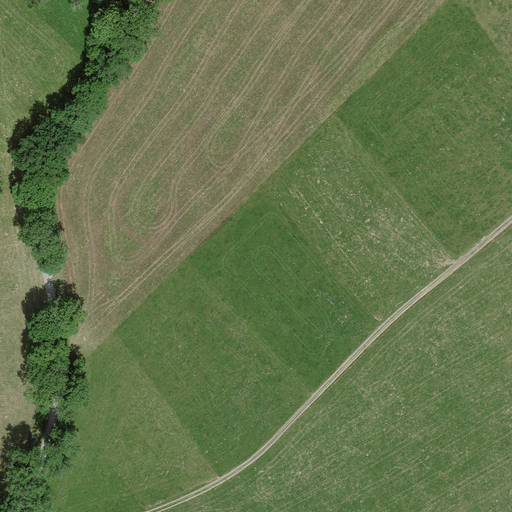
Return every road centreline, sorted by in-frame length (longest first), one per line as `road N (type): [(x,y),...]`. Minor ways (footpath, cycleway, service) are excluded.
road 1 (unclassified): [(17,511),(38,470),(61,384),(31,191),(55,138),(144,0)]
road 2 (track): [(150,511),(212,487),(259,455),(392,317),(511,222)]
